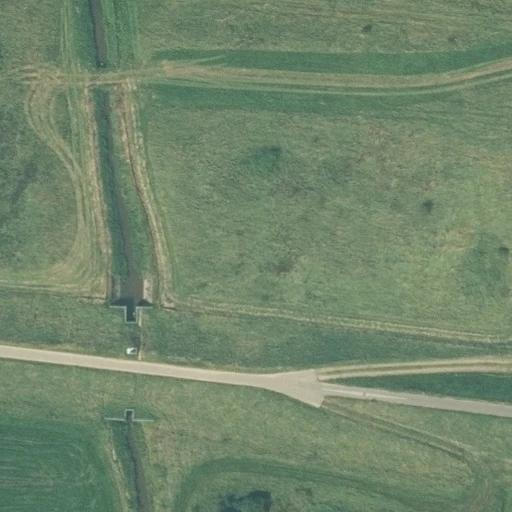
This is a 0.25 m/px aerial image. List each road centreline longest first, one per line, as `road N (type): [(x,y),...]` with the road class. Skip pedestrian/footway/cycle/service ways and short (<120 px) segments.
road 1 (unclassified): [(0,351),(285,385)]
road 2 (track): [(285,385),(353,371),(511,361)]
